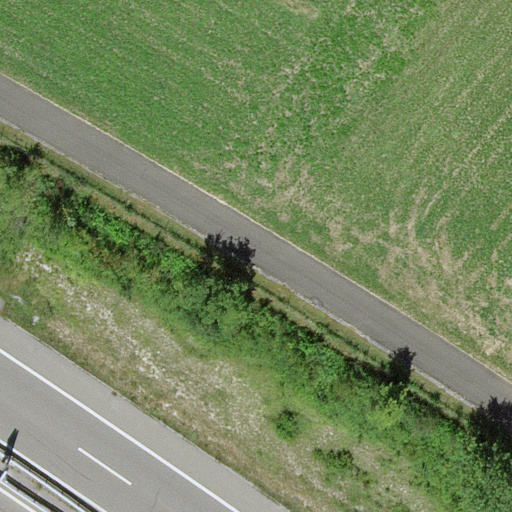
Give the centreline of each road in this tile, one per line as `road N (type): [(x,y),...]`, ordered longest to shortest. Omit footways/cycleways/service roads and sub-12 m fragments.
road 1 (track): [(511,413),(0,107)]
road 2 (motorway): [(176,511),(0,391)]
